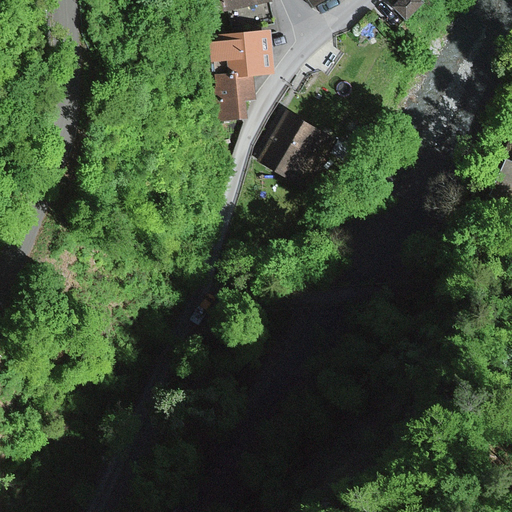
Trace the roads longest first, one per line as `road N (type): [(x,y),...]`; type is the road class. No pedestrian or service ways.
road 1 (unclassified): [(66,0),(61,142),(0,292)]
road 2 (residential): [(193,302),(259,112),(309,40)]
road 3 (track): [(90,511),(193,302)]
